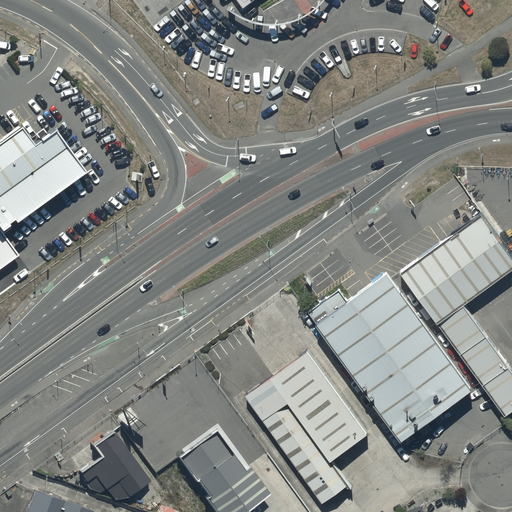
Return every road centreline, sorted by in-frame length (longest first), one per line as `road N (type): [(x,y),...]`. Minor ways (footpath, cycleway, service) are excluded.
road 1 (primary): [(446,131),(268,212),(70,346)]
road 2 (primary): [(21,347),(210,211),(307,155)]
road 3 (secondary): [(272,263),(0,462)]
road 4 (secondary): [(446,131),(272,263)]
road 5 (primary): [(272,263),(70,346)]
road 6 (primary): [(307,155),(392,114),(511,84)]
road 7 (secondary): [(21,347),(56,295),(169,201)]
road 8 (secondary): [(149,106),(220,155),(307,155)]
road 9 (secondary): [(31,0),(87,38),(149,106)]
